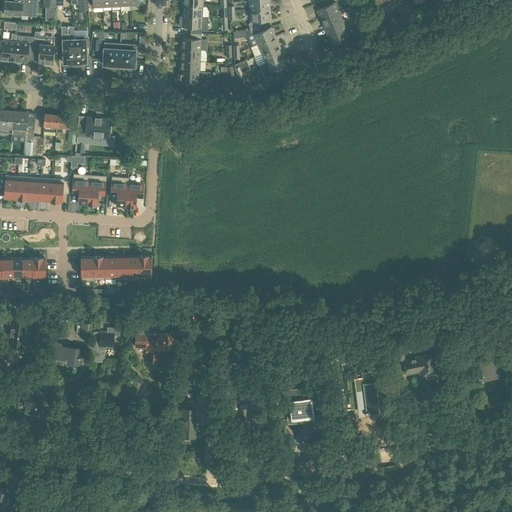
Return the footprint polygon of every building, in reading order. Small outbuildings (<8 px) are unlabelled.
[(4,4),(3,7),(4,8),(4,14),(13,15),(14,16),(17,16),(18,15),(21,15),(21,14),(28,14),(28,12),(36,13),(36,0),(18,0),(18,2),(5,1),(5,2),(4,4)] [(44,0),(44,8),(56,9),(55,0),(44,0)] [(77,0),(79,11),(89,11),(87,0),(77,0)] [(269,0),(265,0),(249,1),(250,11),(270,10),(269,0)] [(390,0),(372,0),(380,18),(389,14),(384,4),(391,0),(390,0)] [(335,2),(317,10),(321,19),(339,11),(335,2)] [(182,5),(182,16),(202,17),(202,6),(182,5)] [(270,10),(250,11),(251,22),(271,20),(270,10)] [(339,11),(321,19),(324,28),(342,20),(339,11)] [(208,17),(202,17),(182,16),(181,17),(179,17),(179,26),(181,26),(181,27),(197,28),(197,31),(207,31),(208,17)] [(359,16),(353,19),(358,31),(364,28),(359,16)] [(342,20),(324,28),(328,36),(346,29),(342,20)] [(4,22),(3,29),(16,30),(17,23),(4,22)] [(271,26),(253,34),(257,44),(275,36),(271,26)] [(249,28),(233,31),(233,35),(233,39),(246,37),(251,35),(249,28)] [(346,29),(328,36),(332,46),(341,41),(344,47),(353,43),(346,29)] [(34,38),(32,56),(38,57),(38,62),(43,63),(43,65),(50,65),(50,64),(52,64),(53,45),(54,37),(38,35),(39,31),(35,31),(34,38)] [(63,39),(63,63),(66,63),(67,66),(75,66),(74,31),(63,31),(63,39)] [(74,31),(75,66),(83,66),(83,63),(86,63),(86,47),(89,47),(89,36),(82,36),(74,36),(74,31)] [(0,50),(0,57),(0,58),(0,59),(2,59),(1,61),(7,61),(7,60),(13,60),(15,34),(11,34),(11,39),(2,38),(1,51),(0,50)] [(15,34),(13,60),(14,60),(14,62),(21,63),(21,61),(26,61),(27,56),(32,56),(34,38),(24,37),(23,42),(15,41),(16,34),(15,34)] [(275,36),(257,44),(261,53),(279,46),(275,36)] [(100,39),(102,39),(97,38),(97,40),(92,39),(91,48),(99,49),(100,39)] [(200,39),(180,38),(180,49),(200,50),(200,39)] [(104,43),(103,64),(106,65),(105,68),(113,68),(114,65),(119,65),(120,44),(104,43)] [(120,44),(119,65),(124,66),(124,69),(131,69),(132,66),(135,66),(136,45),(120,44)] [(279,46),(261,53),(265,63),(283,55),(279,46)] [(180,49),(179,60),(200,61),(200,50),(180,49)] [(265,63),(259,65),(265,81),(277,75),(290,70),(287,65),(283,55),(265,63)] [(179,60),(179,71),(199,72),(200,61),(179,60)] [(239,66),(235,68),(238,74),(247,70),(246,67),(240,69),(239,66)] [(247,70),(238,74),(244,89),(250,86),(246,78),(250,77),(247,70)] [(179,71),(178,82),(189,82),(189,89),(203,90),(204,72),(199,72),(179,71)] [(229,79),(228,79),(230,92),(236,91),(233,78),(234,78),(232,72),(228,73),(229,79)] [(0,109),(0,131),(12,133),(12,128),(14,111),(0,109)] [(12,133),(12,134),(27,135),(26,141),(25,154),(32,155),(33,137),(34,130),(27,129),(27,130),(25,129),(27,112),(14,111),(12,128),(12,133)] [(45,114),(43,130),(56,131),(57,126),(58,115),(45,114)] [(57,126),(56,131),(62,131),(62,127),(70,128),(71,116),(58,115),(57,126)] [(79,127),(78,140),(85,140),(86,135),(109,137),(111,119),(87,117),(86,127),(79,127)] [(33,137),(32,155),(42,156),(43,138),(33,137)] [(76,143),(75,153),(84,154),(84,144),(76,143)] [(87,203),(89,175),(73,173),(72,193),(78,193),(78,203),(87,203)] [(16,198),(17,176),(5,175),(4,198),(16,198)] [(105,176),(89,175),(87,203),(97,204),(98,194),(104,195),(105,176)] [(27,199),(29,176),(17,176),(16,198),(27,199)] [(38,200),(40,177),(29,176),(27,199),(38,200)] [(127,182),(128,182),(128,177),(111,176),(110,195),(117,196),(116,205),(126,206),(127,182)] [(51,201),(53,178),(40,177),(38,200),(51,201)] [(63,179),(53,178),(51,201),(62,202),(62,193),(68,193),(69,181),(63,181),(63,179)] [(143,183),(128,182),(127,182),(126,206),(135,207),(136,197),(142,197),(143,183)] [(151,278),(151,255),(138,256),(139,278),(151,278)] [(104,256),(93,257),(93,276),(93,279),(104,279),(104,276),(104,256)] [(116,279),(115,256),(104,256),(104,276),(104,279),(116,279)] [(127,279),(127,256),(115,256),(116,279),(127,279)] [(139,278),(138,256),(127,256),(127,279),(127,280),(139,280),(139,278)] [(45,277),(45,257),(33,258),(33,276),(33,277),(45,277)] [(93,276),(93,257),(81,257),(81,281),(93,281),(93,276)] [(13,276),(12,258),(2,258),(3,280),(13,280),(13,276)] [(23,276),(23,258),(12,258),(13,276),(23,276)] [(33,276),(33,258),(23,258),(23,276),(33,276)] [(10,315),(6,345),(25,348),(28,317),(10,315)] [(79,322),(78,333),(90,334),(91,323),(79,322)] [(93,331),(91,361),(92,361),(92,359),(104,359),(104,355),(105,355),(105,351),(104,351),(105,346),(113,347),(113,334),(119,334),(120,327),(107,326),(107,332),(99,332),(93,331)] [(219,326),(210,337),(220,344),(228,333),(219,326)] [(51,329),(50,337),(62,338),(62,331),(51,329)] [(146,334),(146,346),(148,347),(148,359),(158,360),(158,347),(170,348),(171,331),(167,331),(167,330),(161,329),(161,331),(157,331),(157,335),(146,334)] [(54,343),(52,358),(60,358),(60,357),(66,358),(66,363),(79,364),(81,348),(60,346),(61,343),(54,343)] [(240,349),(223,350),(224,363),(253,361),(252,343),(240,344),(240,349)] [(417,358),(404,360),(406,373),(419,371),(419,373),(439,370),(434,347),(431,345),(425,347),(422,348),(415,350),(417,358)] [(501,355),(478,362),(483,380),(506,373),(501,355)] [(314,363),(302,365),(303,376),(315,374),(314,363)] [(369,370),(338,374),(342,409),(355,407),(356,411),(373,409),(369,370)] [(130,378),(127,388),(136,392),(140,382),(130,378)] [(28,381),(24,401),(26,401),(24,412),(40,415),(43,396),(46,384),(28,381)] [(306,413),(314,413),(312,390),(299,392),(299,389),(285,391),(287,409),(291,408),(292,415),(301,414),(301,418),(307,418),(306,413)] [(198,391),(197,410),(215,410),(216,391),(198,391)] [(238,400),(230,401),(232,415),(235,415),(236,422),(239,422),(240,431),(251,429),(250,422),(253,421),(252,407),(240,408),(238,400)] [(176,419),(175,437),(181,437),(181,438),(194,438),(195,408),(195,410),(183,410),(183,408),(182,408),(182,419),(176,419)] [(0,511),(5,511),(6,511),(7,511),(12,490),(0,487),(0,511)]
